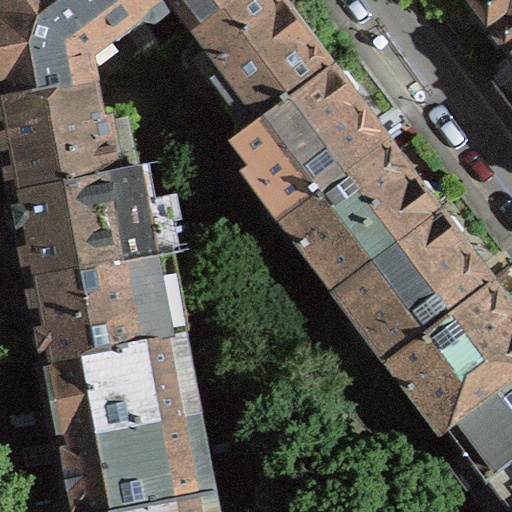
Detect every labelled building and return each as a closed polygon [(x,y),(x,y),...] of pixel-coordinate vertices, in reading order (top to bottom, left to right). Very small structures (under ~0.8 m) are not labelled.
[(0,0),(0,96),(92,79),(94,80),(90,58),(114,40),(106,29),(126,14),(154,18),(156,0),(0,0)] [(192,26),(193,25),(226,0),(174,0),(174,2),(192,26)] [(293,0),(292,0),(285,6),(280,0),(226,0),(193,25),(262,118),(330,66),(306,34),(315,28),(293,0)] [(510,52),(511,51),(511,0),(464,0),(485,27),(489,24),(510,52)] [(260,155),(244,167),(280,215),(384,138),(330,66),(262,118),(243,131),(260,155)] [(11,191),(119,171),(109,112),(101,114),(94,80),(92,79),(0,96),(0,152),(3,155),(11,191)] [(427,181),(415,179),(384,138),(280,215),(316,263),(330,252),(348,276),(437,209),(434,204),(436,192),(427,181)] [(11,227),(14,229),(18,230),(27,275),(155,251),(139,167),(119,171),(11,191),(12,198),(9,199),(8,201),(6,203),(11,227)] [(366,300),(352,311),(388,358),(491,281),(460,239),(462,228),(453,215),(441,214),(437,209),(348,276),(366,300)] [(43,359),(171,334),(155,251),(27,275),(35,320),(32,322),(31,325),(29,326),(33,349),(36,350),(38,352),(42,352),(43,359)] [(511,308),(491,281),(388,358),(423,405),(437,395),(455,419),(511,376),(511,308)] [(186,413),(171,334),(43,359),(58,437),(186,413)] [(448,424),(487,476),(511,457),(511,376),(455,419),(448,424)] [(92,511),(201,491),(186,413),(58,437),(71,511),(92,511)] [(487,476),(511,509),(511,457),(487,476)] [(204,511),(201,491),(92,511),(204,511)]
